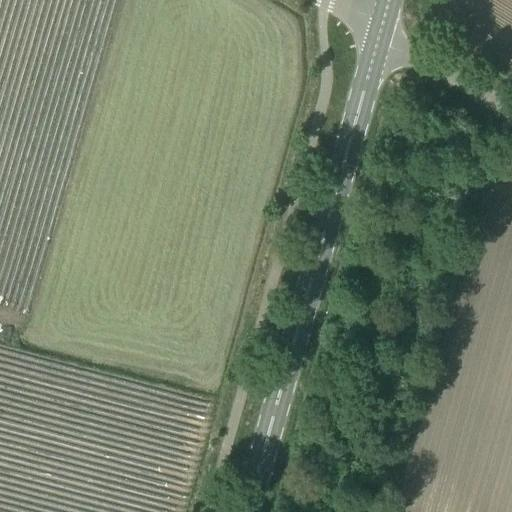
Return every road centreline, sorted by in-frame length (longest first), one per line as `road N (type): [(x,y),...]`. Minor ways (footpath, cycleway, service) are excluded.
road 1 (secondary): [(248,511),(380,34)]
road 2 (track): [(511,105),(380,34)]
